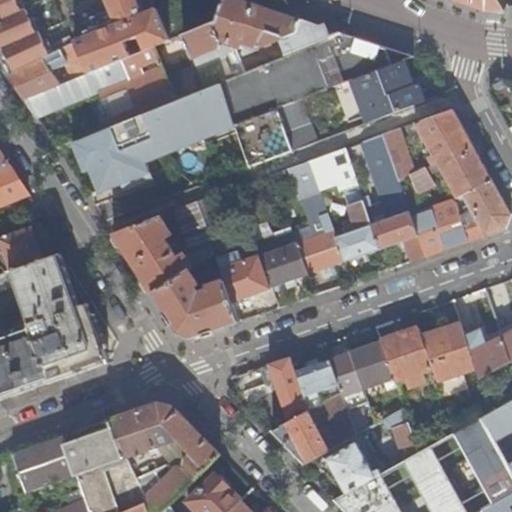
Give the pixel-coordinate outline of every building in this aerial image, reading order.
[(0,61),(10,76),(53,55),(47,41),(43,42),(36,45),(33,36),(40,34),(33,19),(29,20),(24,22),(21,13),(25,11),(21,0),(0,0),(0,51),(4,50),(6,55),(0,58),(0,61)] [(164,27),(159,14),(157,10),(143,15),(136,0),(106,0),(118,26),(108,30),(106,26),(88,33),(89,38),(75,43),(74,44),(88,75),(131,57),(125,43),(144,35),(150,49),(154,48),(170,41),(164,27)] [(199,74),(231,61),(228,53),(231,45),(242,49),(240,56),(261,57),(262,54),(265,53),(264,47),(278,41),(278,40),(297,32),(302,19),(274,10),(254,4),(243,0),(224,0),(217,21),(199,29),(183,36),(190,50),(199,74)] [(285,56),(328,39),(322,26),(319,25),(302,19),(297,32),(278,40),(278,41),(285,56)] [(406,61),(415,58),(378,45),(342,33),(328,39),(285,56),(221,82),(234,121),(236,126),(305,100),(351,82),(406,61)] [(36,45),(43,42),(40,34),(33,36),(36,45)] [(88,75),(74,44),(53,55),(10,76),(16,86),(26,100),(60,86),(49,70),(55,66),(52,62),(62,57),(72,81),(88,75)] [(162,67),(154,48),(150,49),(131,57),(88,75),(72,81),(60,86),(26,100),(38,119),(100,93),(162,67)] [(367,125),(427,103),(421,84),(411,86),(408,79),(412,77),(406,61),(351,82),(367,125)] [(176,100),(162,67),(100,93),(114,126),(176,100)] [(489,92),(511,132),(511,87),(508,81),(498,79),(489,92)] [(234,121),(221,82),(176,100),(114,126),(72,143),(84,172),(90,170),(99,193),(121,185),(124,191),(153,179),(146,162),(189,145),(187,140),(234,121)] [(250,168),(293,152),(287,134),(314,124),(305,100),(236,126),(250,168)] [(511,214),(480,158),(453,109),(415,123),(433,155),(427,158),(431,166),(437,163),(457,199),(463,196),(475,216),(463,220),(456,204),(452,200),(411,214),(426,257),(506,229),(511,215),(511,214)] [(187,140),(189,145),(236,126),(234,121),(187,140)] [(416,173),(399,129),(390,133),(382,135),(391,158),(404,195),(411,213),(420,209),(416,196),(436,187),(426,168),(416,173)] [(391,158),(382,135),(361,143),(383,203),(389,200),(404,195),(391,158)] [(310,162),(320,191),(337,185),(340,193),(344,191),(359,186),(346,149),(310,162)] [(0,169),(9,165),(0,151),(0,169)] [(310,162),(289,170),(300,200),(321,193),(320,191),(310,162)] [(0,206),(29,195),(21,183),(9,165),(0,169),(0,206)] [(236,189),(245,215),(265,208),(258,190),(259,181),(236,189)] [(359,186),(344,191),(348,206),(363,200),(359,186)] [(410,262),(426,257),(411,214),(411,213),(404,195),(389,200),(395,217),(372,225),(381,249),(403,241),(410,262)] [(216,196),(197,203),(216,253),(217,255),(235,248),(216,196)] [(463,196),(457,199),(452,200),(456,204),(463,220),(475,216),(463,196)] [(345,261),(381,249),(372,225),(366,209),(364,203),(363,200),(348,206),(353,219),(342,223),(346,234),(336,237),(345,261)] [(197,203),(178,210),(192,249),(198,265),(216,253),(197,203)] [(298,242),(309,274),(322,269),(332,266),(345,261),(336,237),(328,214),(320,217),(323,223),(326,233),(303,241),(300,232),(295,234),(298,242)] [(160,216),(113,234),(134,266),(153,296),(154,295),(190,271),(194,268),(185,254),(178,259),(165,239),(172,235),(160,216)] [(323,223),(300,232),(303,241),(326,233),(323,223)] [(0,274),(10,271),(44,259),(32,229),(1,240),(0,240),(0,274)] [(257,246),(260,256),(263,255),(298,242),(295,234),(294,233),(257,246)] [(260,256),(272,287),(282,283),(309,274),(298,242),(263,255),(260,256)] [(192,249),(185,254),(194,268),(198,265),(192,249)] [(0,400),(78,373),(109,363),(88,302),(78,305),(60,253),(44,259),(10,271),(28,323),(0,332),(0,400)] [(226,280),(233,300),(267,289),(272,287),(260,256),(222,269),(226,280)] [(190,271),(154,295),(161,306),(160,307),(166,317),(167,316),(178,333),(192,337),(241,321),(233,300),(226,280),(210,286),(210,289),(201,293),(196,286),(199,284),(190,271)] [(508,315),(497,285),(486,289),(497,321),(505,318),(507,317),(508,315)] [(465,337),(457,315),(420,328),(434,369),(439,382),(477,369),(465,337)] [(434,369),(420,328),(392,338),(381,342),(394,379),(396,383),(406,379),(410,388),(426,382),(422,373),(434,369)] [(511,360),(511,331),(503,336),(511,360)] [(477,369),(481,379),(511,363),(511,362),(511,360),(503,336),(502,334),(483,341),(480,333),(465,337),(477,369)] [(394,379),(381,342),(351,352),(364,389),(394,379)] [(351,352),(340,356),(330,359),(330,360),(339,385),(341,392),(343,397),(364,389),(351,352)] [(296,372),(291,357),(269,365),(270,367),(279,392),(289,422),(308,411),(310,410),(305,397),(296,372)] [(330,360),(296,372),(305,397),(339,385),(330,360)] [(273,394),(279,392),(270,367),(263,369),(268,385),(270,385),(273,394)] [(354,428),(343,397),(341,392),(310,410),(308,411),(289,422),(273,431),(286,444),(304,463),(356,434),(354,428)] [(511,468),(511,402),(493,412),(483,418),(511,468)] [(142,409),(111,420),(113,427),(125,459),(136,455),(141,453),(172,442),(178,441),(181,444),(191,454),(185,459),(183,458),(133,481),(142,504),(145,502),(149,511),(161,511),(169,505),(221,454),(174,407),(158,403),(142,409)] [(399,426),(409,423),(404,407),(394,413),(399,426)] [(385,417),(390,429),(391,429),(399,426),(394,413),(385,417)] [(391,429),(405,461),(420,453),(409,423),(399,426),(391,429)] [(81,490),(85,501),(88,511),(123,511),(142,504),(133,481),(125,459),(113,427),(65,444),(76,475),(81,490)] [(36,446),(14,454),(27,493),(76,475),(65,444),(62,437),(36,446)] [(328,458),(348,493),(382,474),(379,468),(373,471),(357,442),(328,458)] [(8,456),(0,458),(0,511),(88,511),(85,501),(69,507),(56,511),(30,511),(28,505),(26,506),(8,456)] [(348,493),(328,458),(320,463),(347,494),(348,493)] [(198,511),(228,511),(241,500),(228,488),(230,486),(229,483),(220,474),(217,477),(215,474),(188,501),(198,511)] [(65,496),(69,507),(85,501),(81,490),(65,496)] [(511,511),(511,493),(478,511),(511,511)] [(252,511),(241,500),(228,511),(252,511)] [(149,511),(145,502),(142,504),(123,511),(149,511)]
